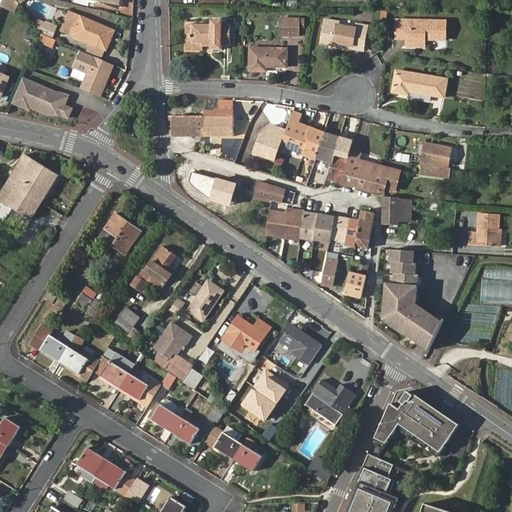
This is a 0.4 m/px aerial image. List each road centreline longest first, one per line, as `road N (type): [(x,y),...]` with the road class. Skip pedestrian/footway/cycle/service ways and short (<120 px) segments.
road 1 (tertiary): [(165,197),(398,358)]
road 2 (residential): [(116,165),(0,344)]
road 3 (residential): [(156,86),(270,90),(348,105),(358,94)]
road 4 (residential): [(85,415),(219,501),(213,511)]
road 5 (residential): [(331,511),(398,358)]
road 6 (tertiary): [(398,358),(511,433)]
